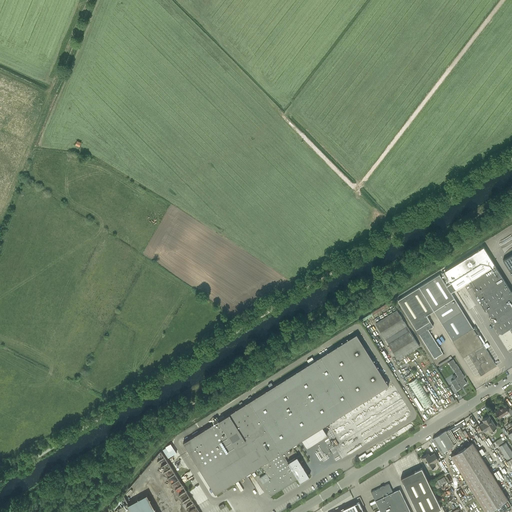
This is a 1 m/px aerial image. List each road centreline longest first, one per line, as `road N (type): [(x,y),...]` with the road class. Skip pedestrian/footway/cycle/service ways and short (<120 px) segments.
road 1 (unclassified): [(300,511),(511,380)]
road 2 (unknown): [(344,461),(414,413),(365,332)]
